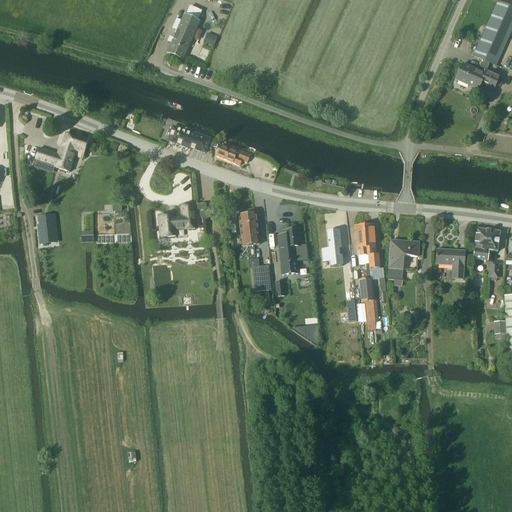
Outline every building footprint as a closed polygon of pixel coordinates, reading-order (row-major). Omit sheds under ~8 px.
[(511,29),(511,8),(497,2),(473,57),(483,61),(489,64),(495,67),(511,29)] [(195,9),(190,19),(191,20),(197,22),(202,12),(195,9)] [(183,16),(166,54),(182,61),(199,23),(197,22),(191,20),(190,19),(184,17),(183,16)] [(221,31),(224,24),(217,21),(214,28),(221,31)] [(212,36),(209,44),(213,46),(217,38),(212,36)] [(462,64),(455,81),(478,91),(478,90),(490,96),(493,91),(495,86),(499,87),(503,80),(499,78),(485,72),(489,64),(483,61),(478,71),(462,64)] [(209,141),(210,140),(195,135),(195,136),(188,133),(188,132),(187,130),(182,128),(180,129),(180,130),(172,128),(167,142),(190,150),(191,148),(204,153),(204,154),(206,149),(211,151),(213,143),(209,141)] [(39,148),(34,162),(55,168),(55,169),(69,173),(74,156),(82,159),(87,142),(65,135),(59,155),(44,150),(39,148)] [(246,164),(250,157),(239,152),(239,151),(226,146),(224,148),(221,147),(216,157),(239,167),(241,162),(246,164)] [(65,218),(65,193),(50,193),(50,218),(65,218)] [(183,231),(195,230),(193,205),(181,207),(182,217),(169,219),(169,216),(159,217),(161,239),(176,237),(175,231),(183,230),(183,231)] [(242,248),(259,246),(255,215),(238,217),(242,248)] [(363,227),(366,257),(368,257),(369,271),(379,270),(378,256),(374,256),(373,248),(375,248),(373,226),(363,227)] [(363,227),(354,227),(356,249),(356,252),(357,252),(358,257),(358,266),(366,265),(366,271),(369,271),(368,265),(368,257),(366,257),(363,227)] [(496,253),(499,233),(476,230),(473,250),(475,250),(473,260),(487,262),(488,252),(496,253)] [(283,236),(277,236),(281,276),(297,275),(296,263),(307,262),(305,247),(301,247),(299,231),(283,232),(283,236)] [(321,250),(322,264),(323,263),(323,260),(329,259),(330,268),(343,267),(342,256),(339,257),(338,250),(341,250),(339,231),(332,232),(332,234),(326,235),(328,249),(321,250)] [(417,259),(418,244),(390,242),(387,281),(394,281),(402,282),(403,258),(417,259)] [(462,280),(464,253),(436,251),(435,265),(452,266),(451,279),(462,280)] [(497,279),(498,264),(489,262),(487,278),(497,279)] [(260,268),(252,269),(254,293),(263,293),(260,268)] [(360,303),(364,303),(371,302),(372,302),(369,271),(366,271),(365,272),(366,280),(358,281),(360,303)] [(277,298),(284,297),(283,282),(275,283),(277,298)] [(378,323),(375,301),(372,302),(371,302),(364,303),(366,324),(378,323)] [(354,305),(347,305),(348,323),(355,323),(354,305)] [(317,328),(291,330),(315,347),(318,344),(317,328)]
